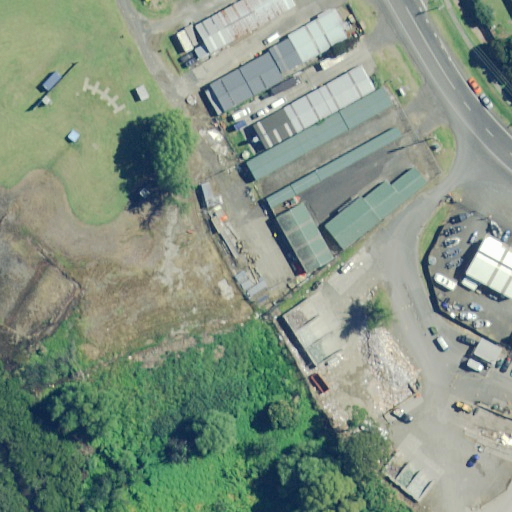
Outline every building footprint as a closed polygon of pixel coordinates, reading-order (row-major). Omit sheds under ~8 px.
[(290,0),(234,0),(190,26),(208,57),(295,7),(290,0)] [(331,11),(206,83),(221,108),(346,36),(331,11)] [(357,65),(280,105),(293,129),(370,89),(357,65)] [(381,83),(370,89),(293,129),(243,156),(254,177),(392,104),(381,83)] [(397,127),(260,198),(264,207),(401,135),(397,127)] [(323,227),(341,248),(376,219),(359,197),(323,227)] [(332,260),(301,202),(272,218),(302,275),(332,260)] [(494,282),(508,254),(438,219),(424,247),(494,282)] [(500,350),(479,339),(471,354),(492,365),(500,350)] [(396,481),(367,455),(351,473),(379,499),(396,481)]
